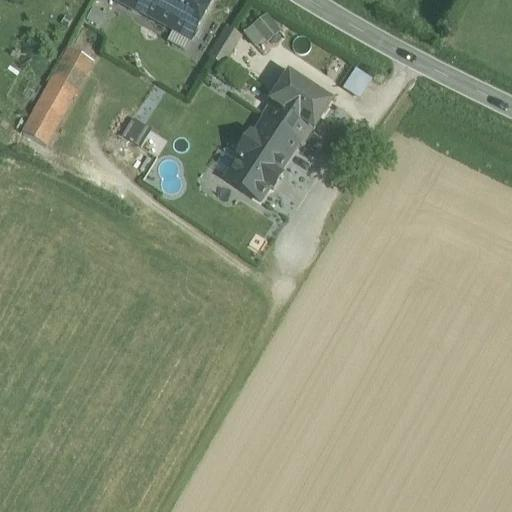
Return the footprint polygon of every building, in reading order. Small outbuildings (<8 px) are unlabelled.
[(112,0),(140,15),(140,13),(192,41),(213,0),(112,0)] [(268,15),(246,33),(258,49),(280,30),(268,15)] [(240,37),(227,29),(209,60),(222,68),(240,37)] [(69,52),(23,136),(44,147),(47,149),(94,65),(69,52)] [(302,148),(313,132),(314,133),(332,105),(289,76),(271,104),(272,105),(262,120),(302,148)] [(299,146),(264,123),(255,138),(251,136),(238,156),(241,158),(226,182),(260,205),(270,190),(273,192),(275,190),(272,188),(278,180),(280,181),(282,179),(278,177),(299,146)]
